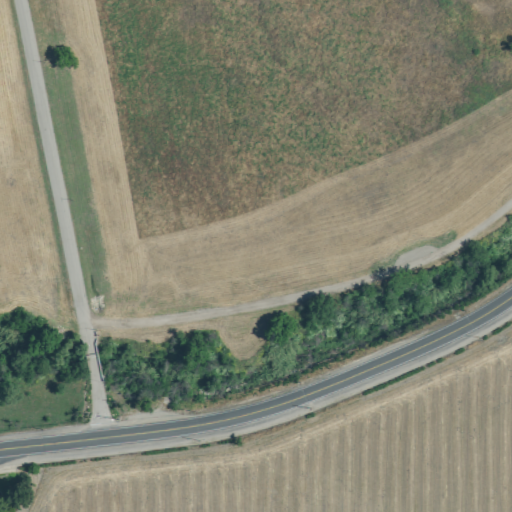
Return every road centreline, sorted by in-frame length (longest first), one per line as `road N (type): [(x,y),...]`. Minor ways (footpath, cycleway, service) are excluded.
road 1 (primary): [(511,281),(420,333),(255,401),(0,440)]
road 2 (residential): [(80,312),(15,0)]
